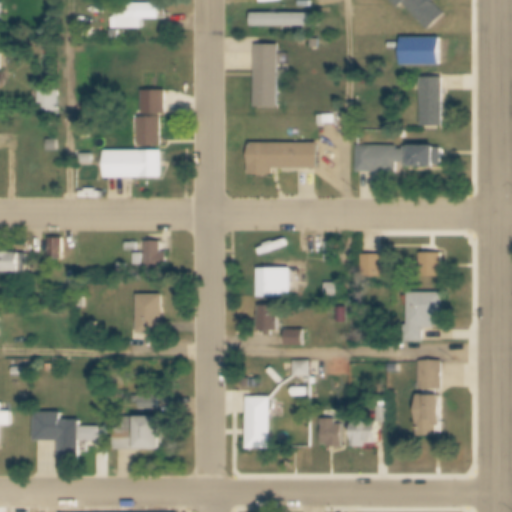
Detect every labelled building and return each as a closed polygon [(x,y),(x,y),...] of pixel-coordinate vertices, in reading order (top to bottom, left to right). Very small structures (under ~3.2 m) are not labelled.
[(434,32),(405,5),(402,9),(392,0),(436,0),(451,13),(434,32)] [(163,6),(162,21),(146,21),(146,31),(116,31),(116,6),(163,6)] [(256,17),(315,17),(315,29),(256,29),(256,17)] [(444,68),(405,68),(405,38),(444,38),(444,68)] [(259,48),(282,48),(282,111),(259,111),(259,48)] [(425,77),(447,77),(447,130),(425,129),(425,77)] [(146,91),(170,91),(169,120),(165,120),(165,153),(143,153),(143,120),(145,120),(146,91)] [(42,92),(61,93),(61,115),(41,114),(42,92)] [(51,142),(62,142),(62,154),(51,154),(51,142)] [(253,145),(322,145),(322,171),(277,170),(277,179),(252,178),(253,145)] [(410,146),(444,146),(444,174),(409,174),(409,165),(401,165),(401,174),(363,174),(363,146),(401,146),(401,151),(409,151),(410,146)] [(165,153),(165,181),(108,180),(109,153),(143,153),(165,153)] [(84,156),(97,156),(96,166),(84,166),(84,156)] [(54,239),(68,239),(68,260),(54,260),(54,239)] [(149,242),(164,242),(164,254),(171,254),(171,272),(149,272),(149,242)] [(324,261),(334,261),(334,243),(324,243),(324,261)] [(329,244),(340,244),(340,265),(329,264),(329,244)] [(425,254),(446,254),(446,288),(425,288),(425,254)] [(0,256),(28,256),(28,277),(0,276),(0,256)] [(366,256),(387,257),(387,283),(366,283),(366,256)] [(261,272),(296,272),(295,299),(261,299),(261,272)] [(329,284),(341,284),(341,298),(328,298),(329,284)] [(412,328),(413,296),(448,296),(448,326),(438,326),(438,330),(428,330),(428,344),(407,344),(407,328),(412,328)] [(142,297),(166,297),(166,336),(142,336),(142,297)] [(270,334),(261,333),(261,308),(281,309),(281,334),(276,334),(276,338),(270,338),(270,334)] [(306,330),(306,347),(289,347),(289,330),(306,330)] [(298,362),(315,362),(315,378),(298,378),(298,362)] [(423,363),(445,363),(445,393),(423,393),(423,363)] [(17,368),(26,368),(26,377),(16,377),(17,368)] [(275,399),(274,451),(250,451),(250,399),(275,399)] [(421,400),(445,400),(445,426),(449,426),(449,436),(443,436),(443,442),(421,441),(421,400)] [(3,428),(3,448),(0,448),(0,403),(4,403),(4,413),(15,413),(15,428),(3,428)] [(379,410),(391,411),(391,427),(380,427),(380,448),(369,448),(369,452),(356,452),(356,422),(379,422),(379,410)] [(82,443),(82,459),(64,459),(64,443),(39,443),(39,414),(64,414),(64,421),(82,421),(82,429),(103,429),(103,443),(82,443)] [(119,419),(164,419),(164,451),(119,451),(119,419)] [(346,427),(346,450),(333,450),(333,445),(325,445),(325,420),(340,420),(340,427),(346,427)]
